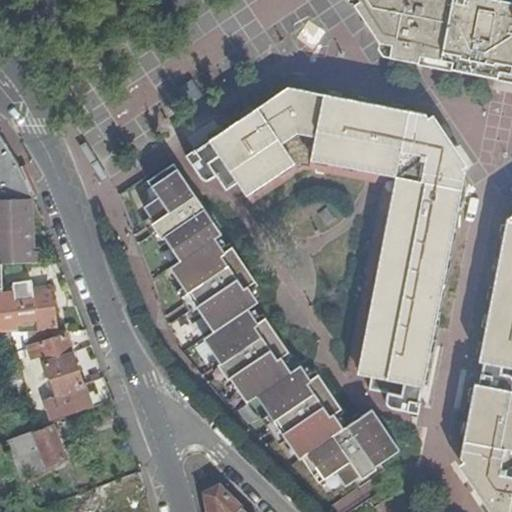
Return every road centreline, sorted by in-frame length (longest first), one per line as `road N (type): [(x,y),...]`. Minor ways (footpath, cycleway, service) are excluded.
road 1 (tertiary): [(149,417),(56,169),(13,102)]
road 2 (tertiary): [(282,511),(223,453),(185,427),(149,417)]
